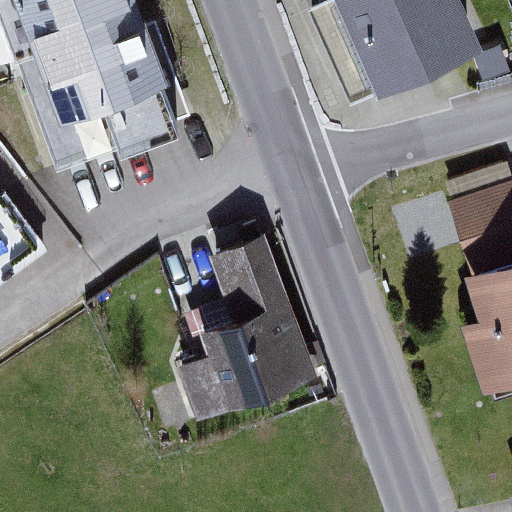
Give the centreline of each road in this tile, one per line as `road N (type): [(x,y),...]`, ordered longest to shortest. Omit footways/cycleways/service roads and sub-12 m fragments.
road 1 (tertiary): [(302,182),(421,511)]
road 2 (residential): [(302,182),(511,124)]
road 3 (tertiary): [(236,0),(302,182)]
